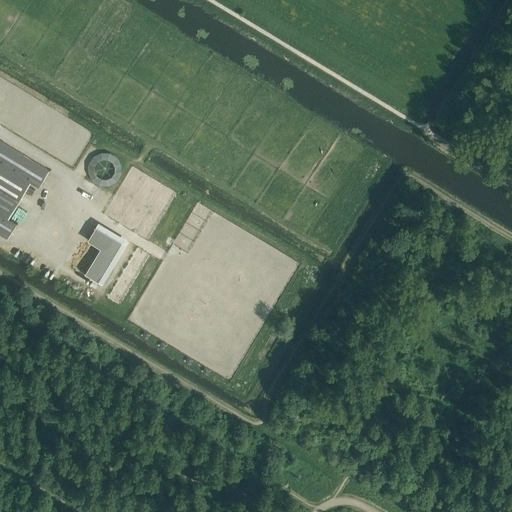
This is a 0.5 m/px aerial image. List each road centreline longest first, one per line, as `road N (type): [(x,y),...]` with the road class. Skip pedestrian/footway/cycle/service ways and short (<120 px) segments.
road 1 (unknown): [(511,240),(405,177),(255,422),(0,272)]
road 2 (unknown): [(507,0),(436,124),(441,145),(511,189)]
